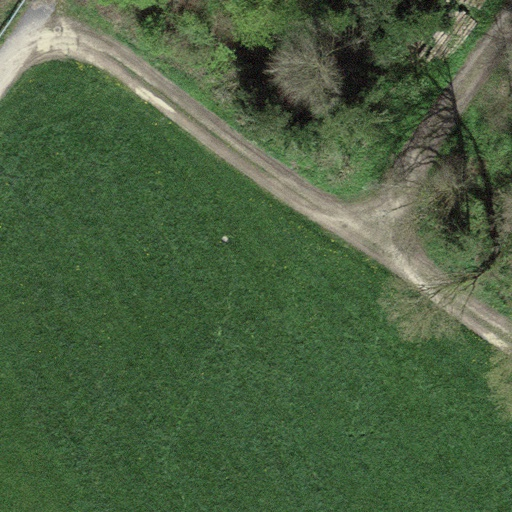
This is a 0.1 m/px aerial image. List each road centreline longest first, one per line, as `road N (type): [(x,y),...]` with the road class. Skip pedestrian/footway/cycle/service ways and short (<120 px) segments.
road 1 (track): [(511,355),(425,298),(46,7)]
road 2 (track): [(425,298),(511,172)]
